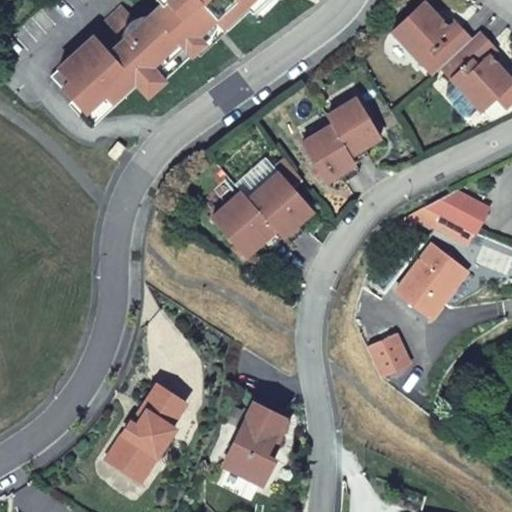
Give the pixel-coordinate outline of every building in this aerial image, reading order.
[(146,94),(242,6),(248,0),(165,0),(138,24),(122,6),(91,34),(93,36),(50,75),(89,118),(133,78),(146,94)] [(391,32),(431,76),(439,68),(469,40),(451,21),(445,27),(423,2),(391,32)] [(469,40),(439,68),(478,110),(496,94),(510,81),(511,80),(489,55),(495,50),(478,31),(469,40)] [(511,98),(511,83),(510,81),(496,94),(505,105),(511,98)] [(355,97),(325,115),(330,123),(348,154),(378,137),(355,97)] [(322,181),(354,163),(348,154),(330,123),(298,141),(322,181)] [(116,140),(104,155),(113,162),(125,147),(116,140)] [(275,230),(281,237),(311,210),(278,173),(248,200),(275,230)] [(204,205),(213,216),(240,192),(231,182),(224,181),(204,199),(204,205)] [(487,206),(456,189),(424,205),(425,206),(474,231),(487,206)] [(248,200),(241,192),(240,192),(213,216),(212,217),(246,256),(275,230),(248,200)] [(466,246),(474,231),(425,206),(416,220),(466,246)] [(396,292),(430,317),(466,269),(432,243),(396,292)] [(395,335),(366,347),(378,376),(407,363),(395,335)] [(106,459),(132,476),(148,451),(156,457),(175,428),(171,426),(186,403),(158,385),(142,408),(146,411),(136,426),(132,423),(130,422),(106,459)] [(223,465),(263,485),(275,460),(266,456),(284,417),(253,402),(223,465)] [(142,408),(132,423),(136,426),(146,411),(142,408)] [(140,482),(156,457),(148,451),(132,476),(140,482)]
